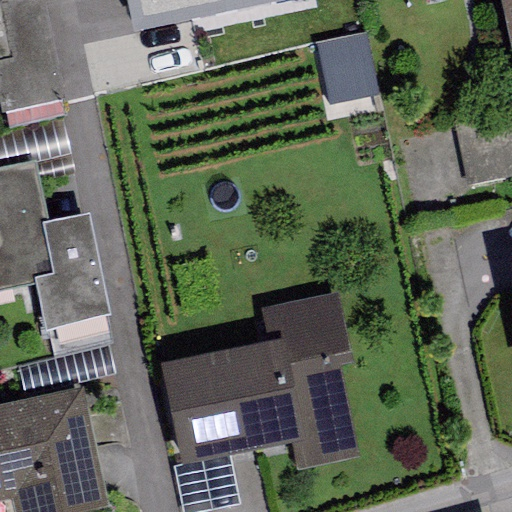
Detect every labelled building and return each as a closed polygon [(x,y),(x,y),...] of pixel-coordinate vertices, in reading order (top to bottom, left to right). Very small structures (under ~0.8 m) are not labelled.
[(0,1),(0,118),(62,106),(41,0),(38,0),(1,8),(0,1)] [(136,0),(142,33),(334,0),(333,0),(136,0)] [(511,0),(497,0),(511,64),(511,0)] [(369,37),(328,45),(338,99),(379,91),(369,37)] [(511,110),(469,114),(475,189),(511,185),(511,110)] [(35,167),(0,173),(0,295),(35,289),(44,336),(110,323),(89,220),(48,228),(35,167)] [(266,351),(159,371),(179,472),(290,451),(295,475),(357,463),(339,372),(352,370),(338,298),(258,313),(266,351)] [(106,511),(83,395),(0,412),(0,508),(12,506),(13,511),(106,511)]
